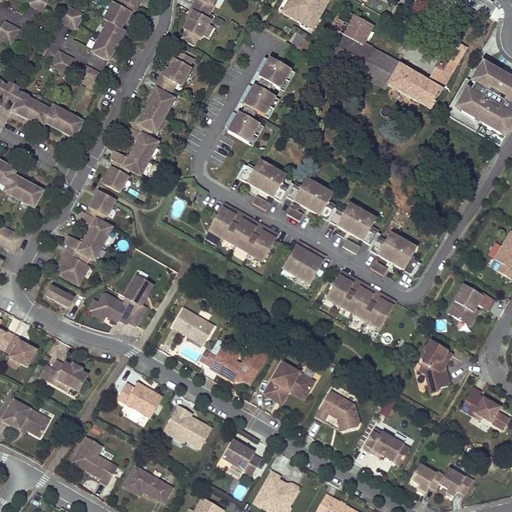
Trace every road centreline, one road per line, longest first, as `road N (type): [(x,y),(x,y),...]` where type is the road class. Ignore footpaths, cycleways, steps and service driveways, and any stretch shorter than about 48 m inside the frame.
road 1 (residential): [(80,178),(19,262),(17,291),(35,309),(130,348),(407,511)]
road 2 (residential): [(511,141),(423,287),(396,294),(199,175),(200,156),(264,42)]
road 3 (residential): [(166,0),(80,178)]
